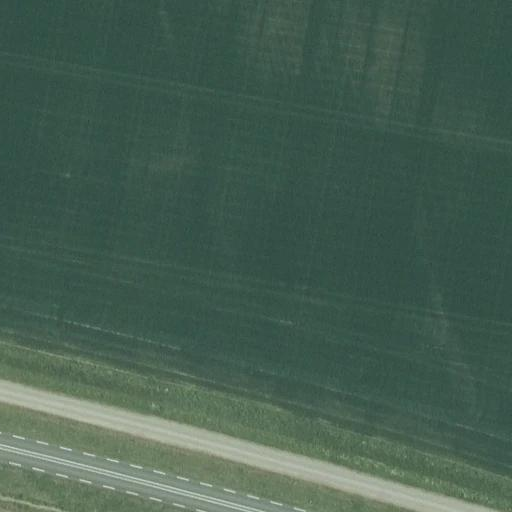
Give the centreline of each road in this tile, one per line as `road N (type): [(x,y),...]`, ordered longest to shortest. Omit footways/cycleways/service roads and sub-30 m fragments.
road 1 (unclassified): [(0,393),(440,511)]
road 2 (primary): [(0,448),(251,511)]
